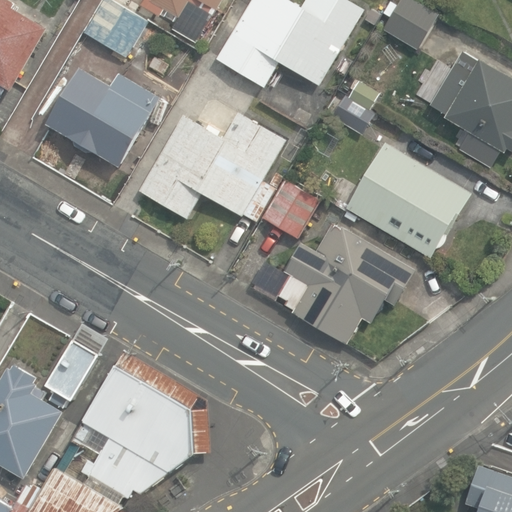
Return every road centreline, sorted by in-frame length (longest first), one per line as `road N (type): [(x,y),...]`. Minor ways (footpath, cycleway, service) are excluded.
road 1 (residential): [(0,214),(394,445)]
road 2 (tertiary): [(394,445),(511,346)]
